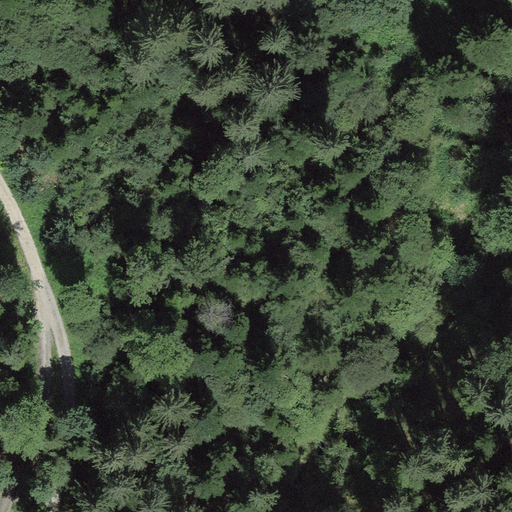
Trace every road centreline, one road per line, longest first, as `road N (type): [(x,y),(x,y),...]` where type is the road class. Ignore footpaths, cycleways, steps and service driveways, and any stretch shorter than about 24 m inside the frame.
road 1 (track): [(0,184),(44,292),(46,346),(38,424),(4,511)]
road 2 (track): [(58,511),(70,384),(44,292)]
